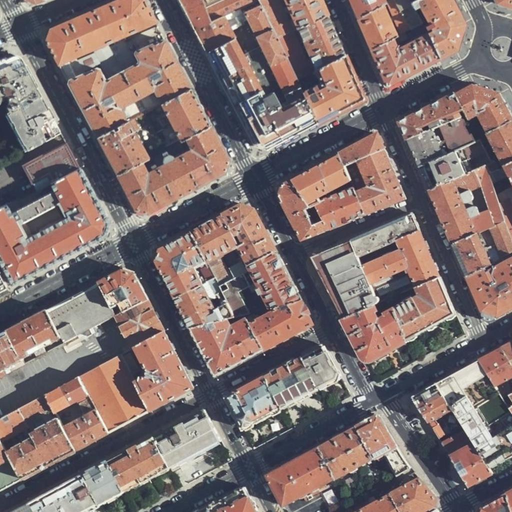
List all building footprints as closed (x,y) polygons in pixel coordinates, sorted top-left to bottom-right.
[(51,29),(46,41),(66,80),(84,73),(76,57),(101,46),(103,49),(110,46),(108,42),(155,21),(143,0),(116,0),(111,2),(73,19),(51,29)] [(196,35),(211,27),(202,0),(177,0),(191,25),(196,35)] [(242,10),(258,1),(260,0),(202,0),(211,27),(225,20),(242,10)] [(260,0),(258,1),(277,41),(294,32),(298,30),(327,14),(321,0),(260,0)] [(347,0),(349,2),(355,17),(382,3),(385,2),(384,0),(347,0)] [(410,26),(400,7),(396,0),(388,0),(385,2),(398,32),(403,30),(410,26)] [(412,0),(410,1),(400,7),(410,26),(422,20),(415,5),(419,3),(429,25),(425,27),(426,31),(439,59),(456,49),(464,22),(459,12),(452,0),(412,0)] [(277,41),(258,1),(242,10),(261,49),(245,58),(225,20),(211,27),(196,35),(203,48),(254,144),(261,147),(267,149),(315,123),(277,41)] [(382,3),(355,17),(362,32),(369,47),(395,34),(382,3)] [(315,70),(344,53),(341,46),(327,14),(298,30),(311,59),(315,70)] [(395,34),(369,47),(385,84),(388,84),(405,76),(425,66),(439,59),(426,31),(396,45),(394,42),(406,36),(403,30),(398,32),(395,34)] [(294,32),(277,41),(315,123),(332,115),(364,97),(344,53),(315,70),(311,59),(307,62),(294,32)] [(84,73),(66,80),(82,109),(96,136),(127,121),(118,105),(155,88),(162,103),(190,87),(177,63),(165,39),(136,52),(140,61),(102,79),(95,68),(84,73)] [(13,54),(10,55),(0,59),(0,100),(1,101),(2,96),(7,93),(10,99),(9,107),(11,111),(9,113),(27,148),(60,132),(49,111),(22,59),(18,56),(15,54),(13,54)] [(466,113),(479,138),(485,135),(486,135),(476,116),(480,114),(489,133),(511,122),(511,113),(511,112),(506,102),(501,93),(480,86),(474,85),(456,94),(466,113)] [(190,87),(162,103),(182,139),(186,139),(210,125),(201,107),(190,87)] [(461,115),(466,113),(456,94),(438,103),(402,123),(409,138),(461,115)] [(457,149),(479,138),(466,113),(461,115),(409,138),(417,157),(421,167),(457,149)] [(127,121),(96,136),(114,168),(117,174),(144,163),(148,161),(148,156),(134,131),(139,128),(134,118),(129,121),(127,121)] [(505,166),(511,162),(511,122),(489,133),(488,133),(505,166)] [(210,125),(186,139),(187,141),(188,140),(190,144),(183,149),(184,153),(181,155),(198,186),(206,181),(226,171),(229,159),(210,125)] [(341,155),(347,167),(385,148),(379,134),(348,151),(341,155)] [(479,138),(490,160),(492,163),(493,171),(499,168),(495,161),(494,161),(488,150),(488,149),(491,147),(485,135),(479,138)] [(0,271),(7,288),(36,272),(85,246),(105,235),(109,223),(77,163),(67,144),(24,165),(33,183),(8,196),(11,203),(22,197),(26,203),(10,211),(6,204),(4,204),(0,195),(0,256),(5,269),(0,271)] [(355,189),(366,216),(407,199),(401,185),(385,148),(347,167),(352,180),(355,189)] [(426,179),(431,190),(467,172),(457,149),(421,167),(426,179)] [(144,163),(117,174),(128,195),(135,209),(148,212),(162,204),(198,186),(181,155),(175,159),(169,154),(167,152),(164,154),(165,156),(156,160),(157,163),(152,166),(154,170),(149,172),(144,163)] [(308,207),(318,203),(322,202),(321,198),(352,180),(347,167),(341,155),(317,167),(294,180),(308,207)] [(490,160),(467,172),(431,190),(444,220),(454,245),(506,222),(500,204),(497,193),(495,182),(493,171),(492,163),(490,160)] [(511,185),(497,193),(500,204),(510,199),(511,198),(511,162),(505,166),(499,168),(493,171),(495,182),(510,174),(511,177),(511,185)] [(329,230),(318,203),(308,207),(294,180),(284,185),(281,197),(300,233),(304,241),(329,230)] [(322,202),(318,203),(329,230),(347,223),(366,216),(355,189),(322,202)] [(500,204),(506,222),(511,239),(511,203),(510,199),(500,204)] [(250,265),(277,252),(264,227),(256,211),(243,206),(225,216),(240,247),(250,265)] [(349,262),(389,245),(421,230),(414,214),(382,228),(338,247),(349,262)] [(210,265),(218,280),(221,286),(229,282),(233,279),(223,258),(221,258),(218,256),(232,249),(234,250),(236,249),(240,247),(225,216),(220,219),(194,233),(207,260),(210,265)] [(511,258),(511,239),(506,222),(454,245),(461,262),(468,277),(511,258)] [(379,304),(420,286),(441,277),(433,259),(421,230),(389,245),(393,254),(360,269),(379,304)] [(167,279),(176,297),(218,280),(210,265),(202,269),(207,279),(202,282),(194,266),(207,260),(194,233),(177,242),(162,250),(158,261),(167,279)] [(347,317),(379,304),(360,269),(393,254),(389,245),(349,262),(338,247),(330,251),(316,257),(347,317)] [(234,311),(251,314),(240,293),(250,288),(252,293),(262,288),(273,309),(283,306),(303,301),(289,276),(277,252),(250,265),(252,269),(247,272),(236,278),(238,283),(232,287),(229,282),(221,286),(232,309),(233,310),(234,311)] [(247,272),(241,258),(239,259),(241,265),(232,270),(236,278),(247,272)] [(511,258),(468,277),(483,311),(485,311),(486,316),(487,318),(489,319),(492,319),(498,316),(500,317),(511,310),(511,258)] [(100,282),(117,314),(148,299),(134,273),(124,269),(111,276),(100,282)] [(416,298),(399,307),(410,340),(437,327),(458,317),(449,294),(441,277),(420,286),(424,295),(417,298),(416,298)] [(218,280),(176,297),(184,311),(193,328),(213,319),(233,310),(232,309),(221,286),(218,280)] [(65,343),(117,314),(100,282),(48,309),(63,338),(65,343)] [(148,299),(117,314),(135,347),(137,346),(165,331),(158,317),(148,299)] [(283,308),(251,323),(266,350),(289,337),(314,324),(303,301),(283,306),(283,308)] [(382,310),(379,304),(347,317),(369,361),(390,350),(410,340),(399,307),(388,312),(388,315),(382,318),(379,311),(382,310)] [(33,354),(35,358),(44,353),(42,349),(58,340),(63,338),(48,309),(25,321),(7,331),(22,360),(33,354)] [(213,319),(193,328),(217,375),(242,362),(266,350),(251,323),(249,317),(231,315),(232,317),(220,325),(215,325),(213,319)] [(0,376),(24,364),(22,360),(7,331),(0,334),(0,376)] [(165,331),(137,346),(152,376),(137,383),(150,410),(194,387),(180,359),(165,331)] [(82,377),(65,343),(44,353),(35,358),(24,364),(0,376),(0,419),(22,408),(48,394),(82,377)] [(511,343),(503,348),(511,362),(511,343)] [(304,357),(321,388),(341,378),(325,346),(315,351),(304,357)] [(505,397),(511,393),(511,362),(503,348),(499,350),(482,360),(504,395),(505,397)] [(131,353),(124,356),(135,379),(139,376),(137,373),(140,372),(135,360),(131,353)] [(124,356),(82,377),(110,432),(130,421),(150,410),(137,383),(135,379),(124,356)] [(267,377),(283,408),(303,398),(321,388),(304,357),(289,365),(267,377)] [(461,419),(504,395),(482,360),(460,371),(438,383),(461,419)] [(48,394),(76,450),(92,441),(110,432),(82,377),(48,394)] [(245,429),(283,408),(267,377),(228,398),(236,413),(245,429)] [(465,427),(461,419),(438,383),(419,393),(414,396),(441,440),(465,427)] [(48,394),(22,408),(31,426),(30,427),(49,465),(76,450),(48,394)] [(511,408),(505,397),(504,395),(461,419),(465,427),(495,473),(511,463),(511,408)] [(31,426),(22,408),(0,419),(0,433),(23,479),(44,467),(49,465),(30,427),(31,426)] [(155,437),(171,468),(191,458),(223,441),(206,410),(178,424),(155,437)] [(358,426),(376,458),(387,453),(399,475),(412,468),(379,415),(368,421),(358,426)] [(337,479),(376,458),(358,426),(340,436),(321,446),(337,478),(337,479)] [(495,473),(465,427),(441,440),(470,486),(480,481),(495,473)] [(0,490),(23,479),(0,433),(0,490)] [(131,449),(109,461),(126,492),(150,479),(171,468),(155,437),(131,449)] [(337,478),(321,446),(292,462),(268,474),(284,506),(337,478)] [(84,474),(101,505),(126,492),(109,461),(97,468),(84,474)] [(13,511),(88,511),(101,505),(84,474),(13,511)] [(402,480),(389,487),(391,491),(411,480),(409,476),(402,480)] [(393,494),(402,511),(421,511),(426,510),(436,504),(437,498),(421,478),(393,494)] [(209,506),(212,511),(259,511),(246,486),(229,495),(209,506)] [(391,491),(389,487),(379,493),(382,499),(370,506),(367,499),(352,507),(354,511),(402,511),(393,494),(391,491)] [(511,511),(511,509),(507,494),(503,497),(483,507),(481,511),(511,511)]
